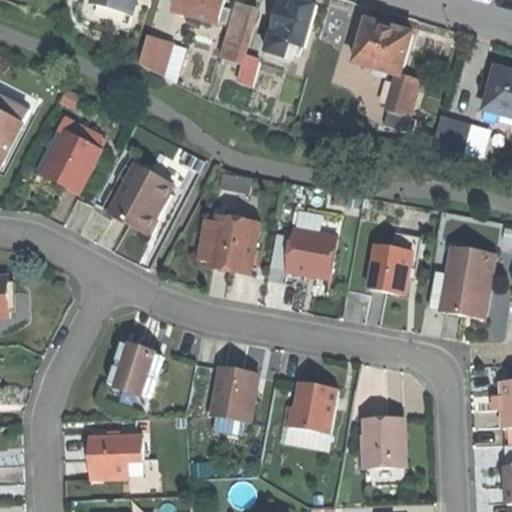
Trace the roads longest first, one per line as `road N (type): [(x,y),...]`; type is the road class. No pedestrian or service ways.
road 1 (residential): [(457,511),(444,366),(207,315),(111,274)]
road 2 (residential): [(111,274),(57,373),(43,425),(47,511)]
road 3 (residential): [(111,274),(30,231),(0,228)]
